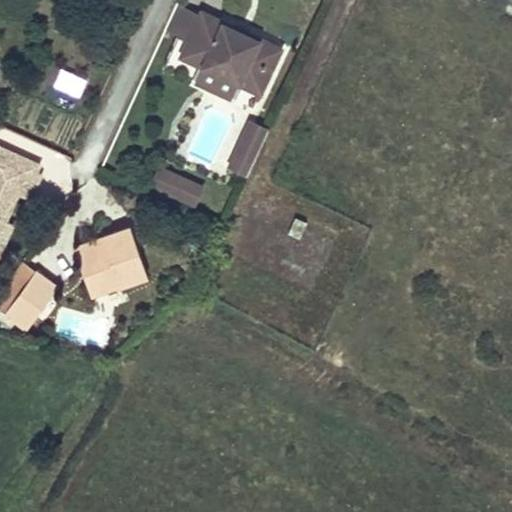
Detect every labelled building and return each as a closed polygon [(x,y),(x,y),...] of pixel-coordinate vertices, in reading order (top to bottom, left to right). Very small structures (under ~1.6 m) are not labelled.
[(278,48),(201,13),(184,56),(259,90),(278,48)] [(245,173),(267,124),(247,115),(226,165),(245,173)] [(0,250),(6,237),(0,235),(0,231),(4,224),(17,193),(24,197),(30,184),(35,173),(38,166),(0,149),(0,250)] [(195,183),(159,167),(151,185),(187,200),(195,183)] [(39,175),(35,173),(30,184),(35,186),(39,175)] [(4,224),(0,231),(0,235),(6,237),(10,226),(4,224)] [(103,243),(75,253),(89,297),(146,277),(130,227),(100,237),(103,243)] [(100,237),(73,247),(75,253),(103,243),(100,237)] [(18,262),(1,284),(15,294),(32,272),(18,262)] [(15,294),(1,284),(0,286),(0,314),(22,331),(53,289),(32,272),(15,294)]
